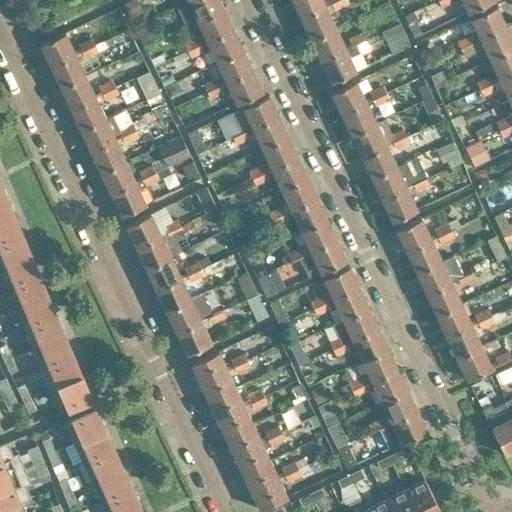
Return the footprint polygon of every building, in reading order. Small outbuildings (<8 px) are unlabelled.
[(223,9),(218,0),(187,0),(187,1),(177,5),(187,25),(197,20),(197,21),(223,9)] [(332,2),(336,0),(291,0),(300,17),(326,5),(327,7),(333,4),(332,2)] [(347,0),(336,0),(332,2),(333,4),(335,9),(348,3),(347,0)] [(491,0),(438,0),(441,6),(453,0),(462,0),(468,11),(491,0)] [(336,27),(327,7),(326,5),(300,17),(310,39),(336,27)] [(506,26),(496,5),(471,17),(479,35),(473,38),(471,34),(458,40),(461,47),(506,26)] [(232,29),(223,9),(197,21),(203,32),(198,35),(198,36),(185,43),(188,50),(201,44),(202,45),(208,42),(208,41),(232,29)] [(161,38),(151,17),(135,25),(144,46),(161,38)] [(410,43),(400,22),(382,30),(392,52),(410,43)] [(511,48),(511,39),(506,26),(461,47),(464,54),(477,48),(475,43),(481,40),(490,58),(511,48)] [(356,43),(357,45),(363,42),(362,39),(365,38),(362,32),(349,38),(351,42),(345,45),(336,27),(310,39),(320,60),(345,49),(356,43)] [(242,50),(232,29),(208,41),(208,42),(217,61),(242,50)] [(76,54),(65,31),(40,43),(50,66),(76,54)] [(92,37),(79,43),(82,50),(95,44),(92,37)] [(356,69),(350,56),(360,51),(357,45),(356,43),(345,49),(320,60),(330,82),(356,69)] [(83,52),(85,57),(98,51),(95,44),(82,50),(83,52)] [(191,56),(204,50),(202,45),(201,44),(188,50),(191,56)] [(511,73),(511,48),(490,58),(499,77),(492,80),(490,75),(477,81),(480,88),(511,73)] [(252,70),(242,50),(217,61),(223,75),(204,84),(208,91),(221,85),(221,86),(228,83),(227,82),(252,70)] [(86,75),(76,54),(50,66),(60,87),(86,75)] [(261,91),(252,70),(227,82),(228,83),(237,103),(261,91)] [(160,92),(149,71),(136,77),(147,98),(160,92)] [(511,98),(511,73),(480,88),(483,95),(503,86),(510,99),(511,98)] [(70,108),(96,96),(92,88),(86,75),(60,87),(70,108)] [(112,79),(98,86),(102,93),(115,87),(112,79)] [(372,96),(366,99),(356,79),(330,92),(341,114),(367,102),(375,98),(387,93),(383,85),(370,91),(372,96)] [(223,91),(221,86),(221,85),(208,91),(211,97),(223,91)] [(115,87),(102,93),(105,100),(118,93),(115,87)] [(387,93),(375,98),(378,105),(390,99),(387,93)] [(278,116),(268,94),(231,111),(241,132),(241,133),(247,130),(253,128),(278,116)] [(80,129),(106,117),(96,96),(70,108),(80,129)] [(442,117),(432,97),(413,106),(415,112),(423,108),(430,123),(439,119),(442,117)] [(511,123),(511,98),(510,99),(511,104),(511,111),(508,113),(509,115),(496,122),(499,129),(511,123)] [(377,123),(367,102),(341,114),(351,136),(377,123)] [(288,136),(278,116),(253,128),(256,134),(263,148),(288,136)] [(116,138),(106,117),(80,129),(90,150),(116,138)] [(144,117),(119,128),(122,135),(135,129),(147,123),(144,117)] [(377,123),(351,136),(361,157),(407,135),(403,128),(393,133),(386,119),(377,123)] [(511,123),(499,129),(502,136),(511,131),(511,123)] [(206,149),(197,128),(187,132),(197,153),(206,149)] [(123,137),(126,142),(139,136),(135,129),(122,135),(123,137)] [(236,143),(250,137),(247,130),(241,133),(241,132),(233,136),(234,137),(236,143)] [(190,154),(181,135),(159,145),(168,164),(190,154)] [(397,166),(388,146),(394,143),(397,148),(410,141),(407,135),(361,157),(371,178),(397,166)] [(297,157),(288,136),(263,148),(268,160),(263,162),(263,164),(249,171),(253,178),(266,172),(267,173),(273,170),(272,169),(297,157)] [(126,159),(116,138),(90,150),(100,171),(126,159)] [(474,142),(465,146),(464,147),(473,167),(482,162),(474,142)] [(417,156),(397,166),(371,178),(381,200),(427,177),(417,156)] [(307,178),(297,157),(272,169),(273,170),(282,189),(307,178)] [(136,181),(126,159),(100,171),(110,193),(136,181)] [(152,165),(140,171),(143,177),(155,171),(152,165)] [(155,171),(143,177),(146,184),(171,172),(168,166),(155,171)] [(256,184),(269,178),(267,173),(266,172),(253,178),(256,184)] [(146,202),(139,188),(146,184),(143,177),(136,181),(110,193),(121,215),(146,202)] [(417,208),(408,189),(414,186),(417,190),(430,184),(427,177),(381,200),(391,221),(417,208)] [(317,198),(307,178),(282,189),(290,207),(284,210),(282,205),(269,212),(272,219),(317,198)] [(0,217),(12,213),(4,192),(0,193),(0,217)] [(326,219),(317,198),(272,219),(275,225),(289,219),(286,214),(293,211),(302,230),(326,219)] [(511,221),(509,224),(502,211),(494,215),(503,236),(511,231),(511,221)] [(161,234),(151,212),(125,224),(136,246),(161,234)] [(0,241),(21,233),(12,213),(0,217),(0,241)] [(431,236),(421,217),(395,229),(405,251),(452,231),(448,223),(435,228),(437,233),(431,236)] [(164,224),(167,231),(181,225),(178,218),(164,224)] [(336,239),(326,219),(302,230),(310,247),(304,251),(301,246),(288,252),(291,260),(299,256),(336,239)] [(167,231),(171,238),(185,232),(181,225),(167,231)] [(442,260),(433,241),(439,238),(441,242),(454,236),(452,231),(405,251),(416,273),(443,262),(442,260)] [(0,265),(29,253),(21,233),(0,241),(0,265)] [(172,255),(161,234),(136,246),(146,267),(172,255)] [(496,234),(496,235),(487,239),(497,261),(506,256),(496,234)] [(345,259),(336,239),(299,256),(309,276),(345,259)] [(0,271),(6,287),(38,274),(29,253),(0,265),(0,271)] [(463,275),(455,256),(454,254),(442,260),(443,262),(416,273),(426,295),(452,282),(459,279),(464,277),(463,275)] [(182,277),(172,255),(146,267),(156,289),(182,277)] [(207,256),(184,266),(187,274),(201,267),(210,263),(207,256)] [(201,267),(187,274),(191,281),(224,265),(221,258),(210,263),(201,267)] [(358,287),(348,265),(323,277),(332,296),(326,299),(323,294),(310,300),(314,308),(327,302),(328,303),(334,300),(334,299),(358,287)] [(276,268),(267,272),(257,277),(266,296),(285,287),(276,268)] [(459,279),(462,286),(475,279),(472,272),(463,275),(464,277),(459,279)] [(46,294),(38,274),(6,287),(15,307),(46,294)] [(185,284),(182,277),(156,289),(166,310),(191,298),(185,284)] [(462,303),(452,282),(426,295),(436,316),(462,303)] [(368,307),(358,287),(334,299),(334,300),(343,319),(368,307)] [(55,315),(46,294),(15,307),(24,328),(55,315)] [(201,319),(191,298),(166,310),(176,331),(201,319)] [(317,314),(330,308),(328,303),(327,302),(314,308),(317,314)] [(218,303),(204,309),(207,316),(221,310),(218,303)] [(471,321),(462,303),(436,316),(446,337),(491,314),(488,308),(475,314),(477,318),(471,321)] [(378,328),(368,307),(343,319),(333,323),(339,337),(330,341),(333,349),(347,343),(347,344),(354,341),(353,340),(378,328)] [(209,319),(211,324),(225,317),(221,310),(207,316),(209,319)] [(482,346),(473,326),(479,323),(481,327),(494,321),(491,314),(446,337),(456,359),(482,346)] [(64,335),(55,315),(24,328),(32,348),(64,335)] [(212,341),(201,319),(176,331),(186,353),(212,341)] [(387,349),(378,328),(353,340),(354,341),(363,360),(387,349)] [(72,355),(64,335),(32,348),(41,368),(72,355)] [(307,361),(297,340),(289,345),(299,365),(307,361)] [(336,355),(349,349),(347,344),(347,343),(333,349),(336,355)] [(5,344),(0,345),(0,352),(3,360),(11,356),(5,344)] [(492,367),(482,346),(456,359),(466,379),(492,367)] [(397,369),(387,349),(363,360),(371,378),(365,381),(362,376),(349,382),(352,390),(397,369)] [(200,382),(228,368),(220,350),(191,363),(196,374),(193,375),(196,381),(199,380),(200,382)] [(511,357),(508,350),(495,356),(498,364),(511,357)] [(244,352),(230,358),(234,366),(248,360),(244,352)] [(81,376),(72,355),(41,368),(49,389),(81,376)] [(17,369),(11,356),(3,360),(9,373),(17,369)] [(235,368),(237,372),(251,366),(248,360),(234,366),(235,368)] [(237,386),(228,368),(200,382),(200,383),(198,385),(200,390),(203,389),(208,400),(237,386)] [(407,390),(397,369),(352,390),(355,396),(369,390),(367,385),(373,382),(382,401),(407,390)] [(89,396),(81,376),(49,389),(58,409),(89,396)] [(12,392),(5,377),(0,379),(0,392),(2,396),(12,392)] [(246,405),(251,402),(247,394),(257,390),(252,380),(237,386),(208,400),(213,410),(210,412),(213,417),(216,416),(217,418),(246,405)] [(23,383),(16,386),(22,399),(29,396),(23,383)] [(311,390),(313,396),(317,405),(329,400),(322,384),(311,390)] [(251,402),(265,396),(261,388),(257,390),(247,394),(251,402)] [(416,410),(407,390),(382,401),(390,418),(384,421),(382,417),(368,423),(372,431),(379,427),(379,428),(416,410)] [(19,406),(12,392),(2,396),(9,411),(19,406)] [(486,395),(477,400),(481,409),(504,454),(511,450),(511,419),(511,417),(508,411),(504,402),(493,407),(491,404),(486,395)] [(36,409),(29,396),(22,399),(28,412),(36,409)] [(251,402),(254,408),(268,402),(265,396),(251,402)] [(339,421),(329,400),(317,405),(327,426),(339,421)] [(254,423),(246,405),(217,418),(217,419),(215,421),(217,426),(220,425),(225,436),(254,423)] [(103,427),(94,406),(63,421),(72,441),(103,427)] [(425,430),(416,410),(379,428),(389,448),(425,430)] [(234,454),(263,441),(254,423),(225,436),(230,447),(227,448),(230,453),(233,452),(234,454)] [(278,424),(265,431),(268,438),(282,432),(278,424)] [(112,447),(103,427),(72,441),(81,461),(112,447)] [(271,445),(285,438),(282,432),(268,438),(271,445)] [(49,436),(41,440),(47,453),(55,450),(49,436)] [(271,459),(266,447),(271,445),(268,438),(263,441),(234,454),(234,456),(232,457),(234,463),(237,461),(242,472),(271,459)] [(12,454),(7,441),(0,444),(0,477),(24,467),(18,452),(12,454)] [(357,463),(347,442),(337,447),(347,468),(357,463)] [(43,460),(37,445),(26,449),(33,464),(43,460)] [(121,467),(112,447),(81,461),(91,481),(121,467)] [(403,457),(399,449),(388,455),(391,463),(403,457)] [(60,463),(55,450),(47,453),(52,466),(60,463)] [(391,463),(388,455),(377,460),(380,468),(391,463)] [(295,460),(282,467),(285,475),(308,464),(307,464),(304,456),(295,461),(295,460)] [(280,477),(271,459),(242,472),(247,483),(244,484),(247,490),(250,488),(251,491),(280,477)] [(49,475),(43,460),(33,464),(39,479),(49,475)] [(285,475),(288,481),(313,469),(310,462),(307,464),(308,464),(285,475)] [(31,483),(24,467),(0,477),(0,509),(21,501),(22,502),(30,498),(25,485),(31,483)] [(100,501),(131,487),(121,467),(91,481),(100,501)] [(364,476),(360,468),(348,474),(352,482),(364,476)] [(361,499),(352,482),(348,474),(338,479),(341,487),(342,498),(346,506),(361,499)] [(66,477),(58,481),(63,494),(72,490),(66,477)] [(288,495),(280,477),(251,491),(251,492),(249,493),(251,499),(254,497),(259,509),(288,495)] [(436,511),(440,510),(424,479),(405,489),(416,511),(436,511)] [(129,511),(140,507),(131,487),(100,501),(104,511),(129,511)] [(313,500),(325,494),(321,487),(309,493),(313,500)] [(416,511),(405,489),(385,499),(391,511),(416,511)] [(77,504),(72,490),(63,494),(69,507),(77,504)] [(313,500),(309,493),(299,497),(302,505),(313,500)] [(391,511),(385,499),(366,509),(367,511),(391,511)] [(29,511),(25,511),(22,502),(21,501),(0,509),(0,511),(32,511),(29,511)] [(62,511),(58,503),(50,506),(52,511),(62,511)]
